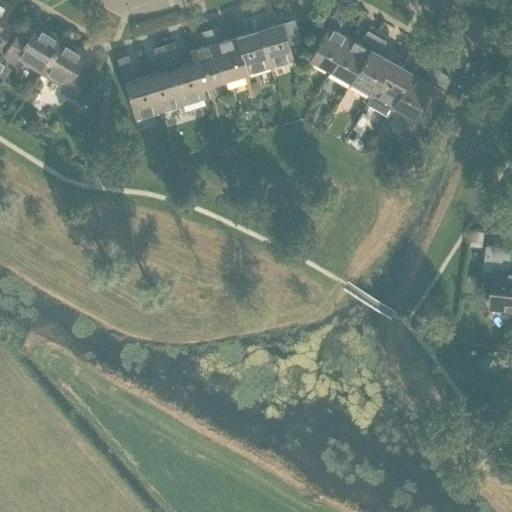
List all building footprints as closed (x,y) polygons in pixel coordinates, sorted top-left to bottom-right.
[(0,0),(0,45),(11,27),(1,21),(11,7),(0,0)] [(254,15),(269,66),(293,59),(289,44),(300,41),(293,19),(282,23),(282,22),(269,26),(264,12),(254,15)] [(329,70),(348,37),(337,30),(344,17),(334,12),(308,58),(329,70)] [(316,14),(309,27),(318,32),(325,20),(316,14)] [(247,73),(269,66),(254,15),(244,18),(248,33),(235,36),(247,73)] [(40,71),(61,38),(37,23),(28,38),(18,32),(4,55),(14,62),(17,57),(40,71)] [(247,73),(235,36),(223,40),(219,26),(208,29),(224,80),(247,73)] [(201,87),(224,80),(208,29),(198,32),(202,47),(189,50),(192,60),(193,60),(201,87)] [(350,82),(376,36),(367,30),(360,43),(348,37),(329,70),(350,82)] [(371,94),(390,60),(378,54),(386,41),(376,36),(350,82),(370,93),(371,94)] [(61,38),(40,71),(64,86),(61,91),(71,98),(86,74),(76,68),(86,53),(61,38)] [(193,60),(192,60),(180,64),(173,41),(163,45),(181,104),(204,97),(201,87),(193,60)] [(147,74),(158,111),(181,104),(163,45),(153,48),(160,71),(147,74)] [(411,72),(419,59),(409,54),(402,67),(390,60),(371,94),(370,93),(364,103),(387,116),(392,106),(411,72)] [(117,59),(119,67),(130,64),(128,55),(117,59)] [(158,111),(147,74),(134,78),(130,64),(119,67),(135,118),(158,111)] [(392,106),(413,117),(412,119),(423,125),(423,126),(424,126),(450,79),(438,73),(439,71),(430,66),(422,79),(411,72),(392,106)] [(256,81),(250,83),(253,94),(259,93),(256,81)] [(362,112),(353,127),(360,131),(368,116),(362,112)] [(393,158),(386,168),(398,175),(404,166),(393,158)] [(471,229),(469,246),(482,247),(484,231),(471,229)] [(496,270),(492,306),(511,308),(511,271),(510,271),(511,251),(511,247),(486,245),(484,269),(496,270)]
